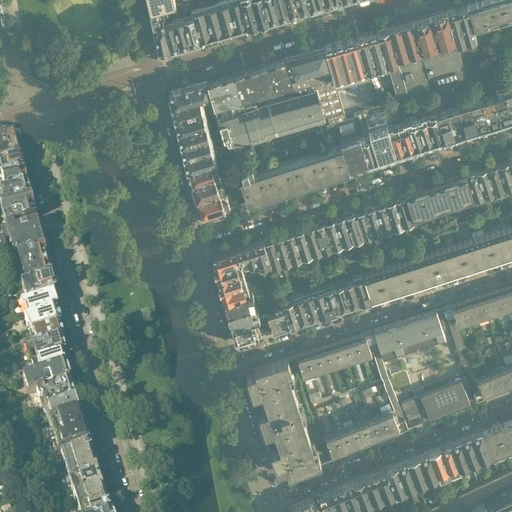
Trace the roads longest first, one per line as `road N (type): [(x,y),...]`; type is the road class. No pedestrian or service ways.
road 1 (residential): [(20,112),(140,511)]
road 2 (residential): [(511,135),(190,238)]
road 3 (residential): [(511,270),(226,362)]
road 4 (residential): [(406,0),(147,73)]
road 5 (residential): [(511,403),(269,498)]
road 6 (residential): [(190,238),(147,73)]
road 7 (residential): [(269,498),(226,362)]
road 8 (residential): [(147,73),(20,112)]
road 9 (residential): [(226,362),(190,238)]
